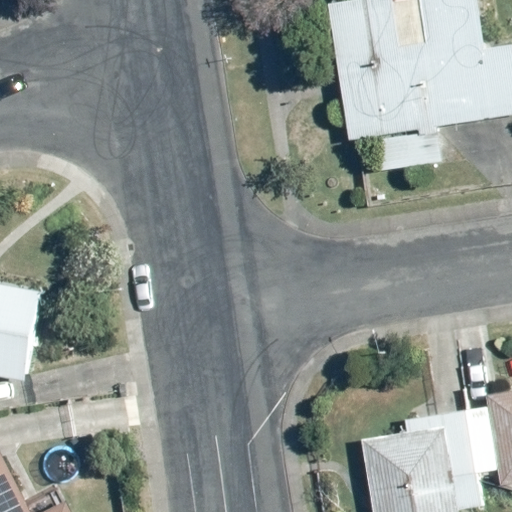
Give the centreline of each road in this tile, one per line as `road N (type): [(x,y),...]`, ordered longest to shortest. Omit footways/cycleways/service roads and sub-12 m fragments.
road 1 (residential): [(511,262),(193,315)]
road 2 (residential): [(193,315),(156,69)]
road 3 (residential): [(224,511),(193,315)]
road 4 (residential): [(0,94),(156,69)]
